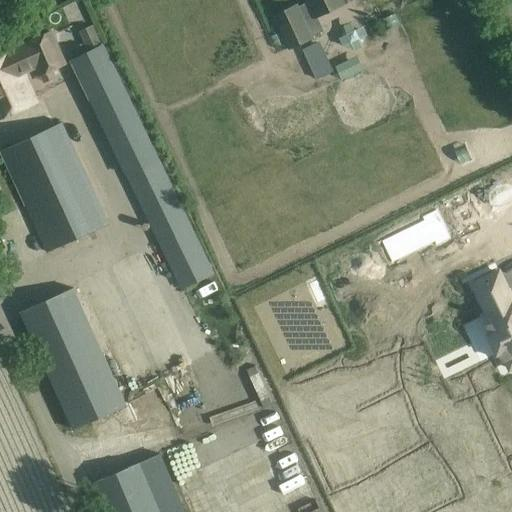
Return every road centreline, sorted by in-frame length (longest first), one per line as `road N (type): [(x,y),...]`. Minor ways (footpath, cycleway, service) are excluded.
road 1 (unknown): [(0,136),(57,113),(69,119),(121,244),(114,256),(0,309)]
road 2 (unclassified): [(84,511),(0,316)]
